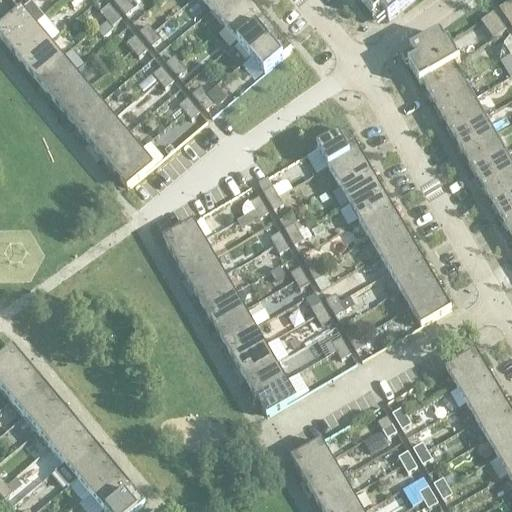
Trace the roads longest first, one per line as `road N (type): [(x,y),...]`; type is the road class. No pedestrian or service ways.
road 1 (residential): [(358,67),(498,302)]
road 2 (residential): [(265,437),(498,302)]
road 3 (residential): [(139,221),(358,67)]
